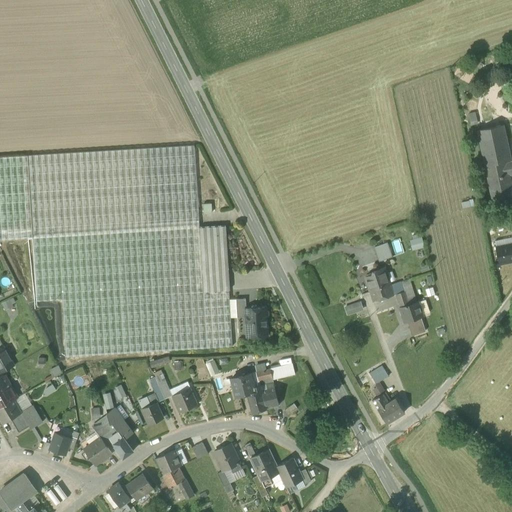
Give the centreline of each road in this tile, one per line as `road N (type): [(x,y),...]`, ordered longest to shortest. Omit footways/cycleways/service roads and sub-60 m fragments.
road 1 (tertiary): [(141,0),(369,449)]
road 2 (residential): [(94,488),(169,439),(225,426),(249,425),(336,467),(369,449)]
road 3 (residential): [(413,420),(437,401),(511,301)]
road 4 (unclassified): [(413,420),(365,297)]
